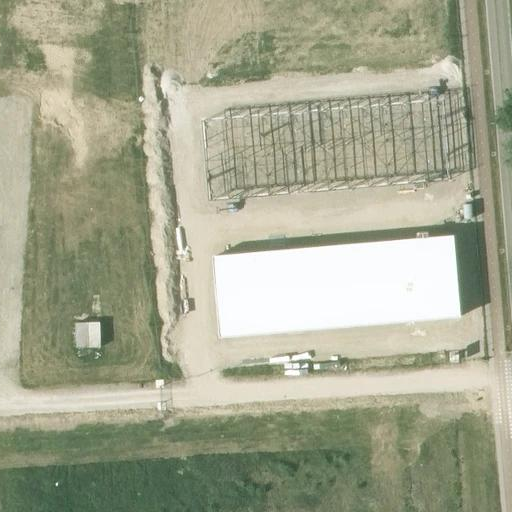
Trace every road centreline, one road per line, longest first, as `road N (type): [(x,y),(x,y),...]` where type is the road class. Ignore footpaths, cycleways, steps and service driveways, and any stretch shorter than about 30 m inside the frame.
road 1 (unclassified): [(0,429),(511,386)]
road 2 (tertiary): [(511,197),(495,0)]
